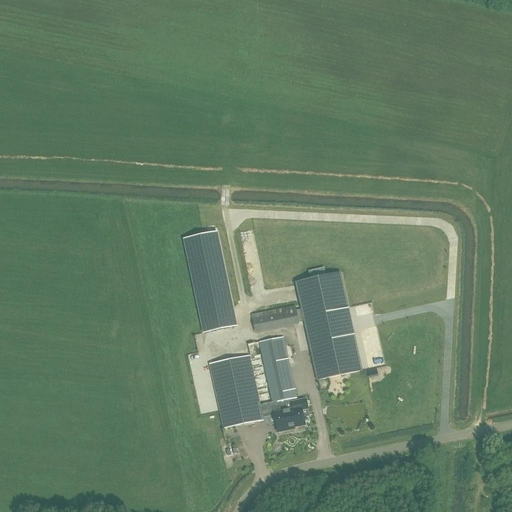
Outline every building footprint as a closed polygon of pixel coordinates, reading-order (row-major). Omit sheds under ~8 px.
[(217,233),(183,239),(203,334),(236,327),(217,233)] [(296,284),(317,381),(362,371),(341,274),(296,284)] [(255,332),(299,323),(296,305),(252,314),(255,332)] [(170,342),(185,340),(182,308),(166,310),(170,342)] [(282,337),(247,345),(249,356),(260,404),(296,397),(282,337)] [(249,356),(210,365),(225,430),(263,421),(263,418),(260,404),(249,356)] [(288,417),(290,427),(305,424),(305,423),(306,422),(307,422),(308,421),(309,419),(308,418),(307,417),(306,417),(305,417),(304,417),(302,409),(308,408),(306,398),(292,401),(293,408),(286,410),(287,414),(288,413),(289,417),(288,417)] [(278,432),(290,429),(290,427),(288,417),(287,414),(286,410),(282,411),(280,401),(260,404),(263,418),(274,415),(278,432)]
